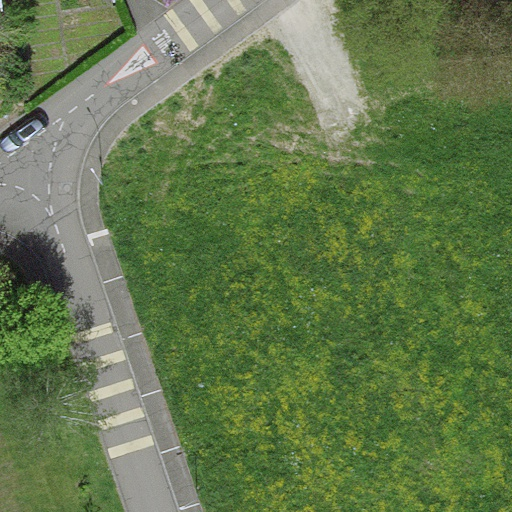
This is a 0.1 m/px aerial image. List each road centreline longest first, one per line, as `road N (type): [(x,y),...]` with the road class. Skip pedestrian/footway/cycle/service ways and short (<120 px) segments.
road 1 (residential): [(16,150),(60,242),(156,511)]
road 2 (residential): [(220,0),(16,150)]
